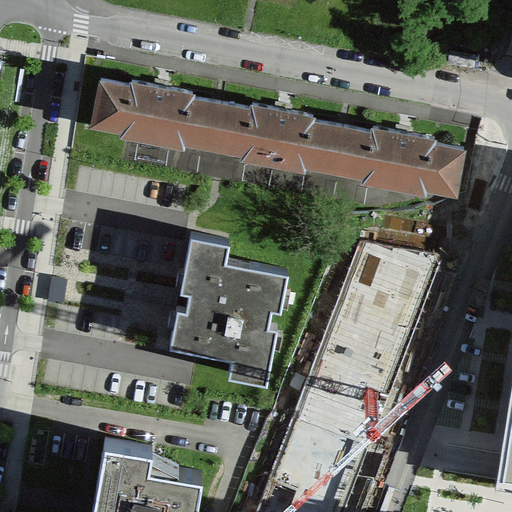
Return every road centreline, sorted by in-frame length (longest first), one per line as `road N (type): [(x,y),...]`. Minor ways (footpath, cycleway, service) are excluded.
road 1 (residential): [(511,104),(34,9)]
road 2 (residential): [(0,390),(50,52),(34,9)]
road 3 (residential): [(511,168),(378,511)]
